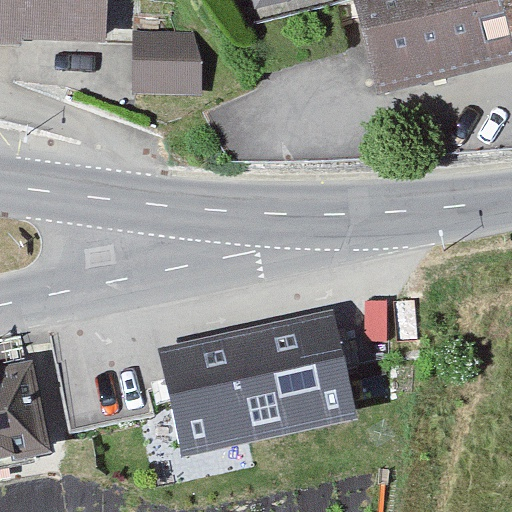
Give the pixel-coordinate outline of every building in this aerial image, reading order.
[(0,0),(0,36),(113,37),(113,0),(0,0)] [(511,0),(347,0),(380,99),(511,57),(511,0)] [(198,35),(134,36),(135,92),(199,91),(198,35)] [(333,316),(159,354),(182,457),(356,419),(333,316)] [(31,356),(0,362),(0,455),(51,443),(31,356)]
